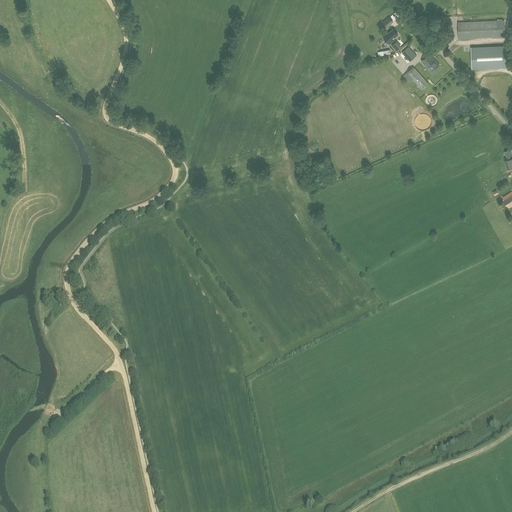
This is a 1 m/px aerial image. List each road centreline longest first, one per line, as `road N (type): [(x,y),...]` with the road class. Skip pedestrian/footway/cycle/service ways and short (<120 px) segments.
road 1 (track): [(104,110),(109,121),(155,141),(175,172),(161,195),(96,230),(65,277),(74,302),(120,360),(153,511)]
road 2 (track): [(354,511),(511,431)]
road 3 (unclassified): [(511,131),(395,0)]
